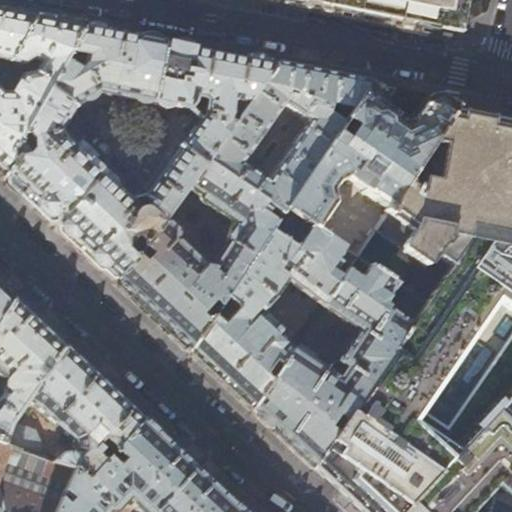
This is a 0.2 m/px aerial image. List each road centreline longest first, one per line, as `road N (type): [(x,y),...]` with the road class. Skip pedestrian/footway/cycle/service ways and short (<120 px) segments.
road 1 (tertiary): [(0,222),(306,511)]
road 2 (residential): [(108,0),(493,77)]
